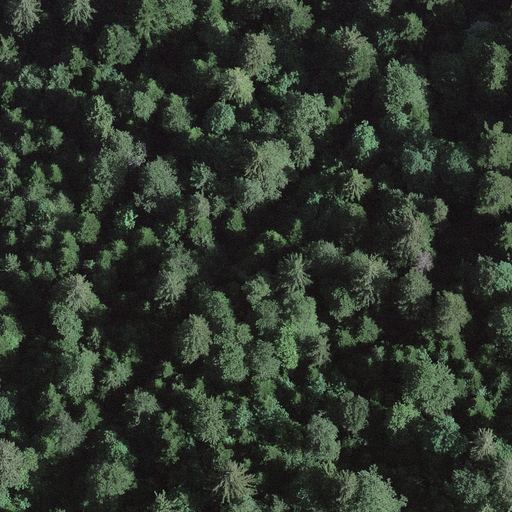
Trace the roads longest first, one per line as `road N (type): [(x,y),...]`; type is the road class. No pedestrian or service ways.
road 1 (track): [(59,511),(322,160),(480,0)]
road 2 (track): [(0,385),(143,184),(315,0)]
